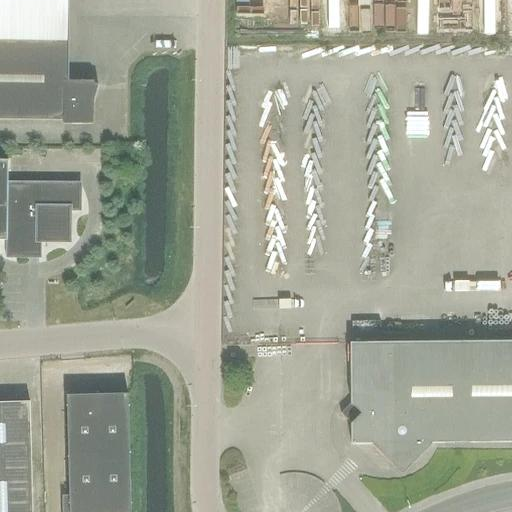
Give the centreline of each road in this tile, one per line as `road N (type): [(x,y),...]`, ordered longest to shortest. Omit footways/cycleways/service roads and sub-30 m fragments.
road 1 (unclassified): [(207,330),(211,0)]
road 2 (unclassified): [(207,330),(0,344)]
road 3 (unclassified): [(210,511),(207,330)]
